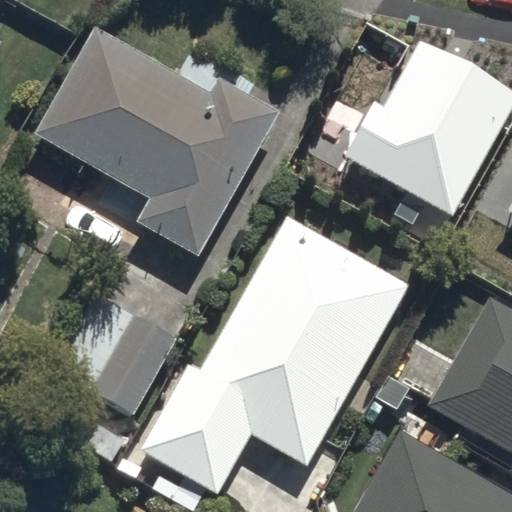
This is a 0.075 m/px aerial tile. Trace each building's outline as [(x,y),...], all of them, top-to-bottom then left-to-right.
[(0,0),(0,94),(2,91),(0,89),(0,46),(22,5),(11,0),(0,0)] [(346,154),(453,212),(511,105),(511,93),(420,43),(385,105),(376,100),(346,154)] [(213,265),(285,140),(224,104),(215,119),(107,56),(53,148),(168,215),(158,233),(213,265)] [(410,307),(289,245),(168,478),(224,507),(255,446),(320,480),(410,307)] [(511,328),(496,320),(439,420),(511,460),(511,328)] [(146,424),(177,363),(106,327),(74,388),(146,424)] [(489,511),(401,461),(371,511),(489,511)]
